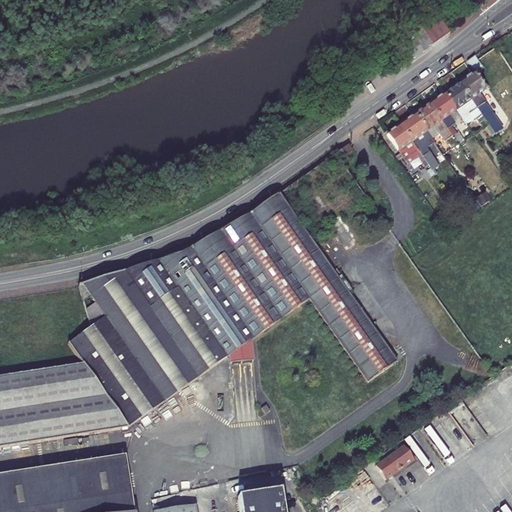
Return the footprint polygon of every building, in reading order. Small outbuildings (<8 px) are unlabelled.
[(433,46),(450,34),(439,18),(422,30),(425,34),(433,46)] [(414,59),(433,46),(425,34),(406,47),(414,59)] [(476,73),(477,73),(483,68),(474,56),(468,61),(476,73)] [(476,73),(473,75),(484,91),(488,89),(477,73),(476,73)] [(485,104),(478,95),(484,91),(473,75),(459,85),(488,125),(495,135),(500,130),(487,113),(485,114),(480,107),(485,104)] [(476,120),(482,129),(488,125),(459,85),(446,94),(457,110),(456,111),(467,127),(476,120)] [(444,95),(456,111),(457,110),(446,94),(444,95)] [(443,96),(454,112),(456,111),(444,95),(443,96)] [(454,126),(448,116),(454,112),(443,96),(429,106),(458,146),(463,142),(457,134),(456,135),(451,128),(454,126)] [(454,149),(458,146),(429,106),(416,115),(427,131),(434,126),(439,134),(445,143),(447,141),(452,150),(454,149)] [(416,115),(415,116),(426,132),(427,131),(416,115)] [(415,116),(414,117),(425,133),(426,132),(415,116)] [(431,139),(426,132),(425,133),(414,117),(400,127),(434,174),(440,169),(423,146),(432,140),(431,139)] [(427,131),(426,132),(431,139),(439,134),(434,126),(427,131)] [(419,162),(431,178),(435,176),(434,174),(400,127),(387,136),(405,160),(409,157),(414,154),(419,162)] [(414,154),(409,157),(414,165),(419,162),(414,154)] [(406,172),(414,184),(422,178),(414,167),(406,172)] [(191,248),(180,255),(82,286),(164,403),(260,334),(273,324),(309,299),(368,383),(396,363),(347,293),(350,291),(335,271),(332,273),(278,195),(250,214),(221,231),(191,248)] [(477,200),(481,207),(489,201),(485,195),(477,200)] [(0,449),(120,431),(127,430),(129,428),(164,403),(82,286),(77,287),(90,329),(67,345),(81,366),(0,377),(0,449)] [(261,410),(265,415),(269,412),(265,406),(261,410)] [(0,449),(0,458),(122,440),(120,431),(0,449)] [(375,466),(384,481),(413,460),(403,446),(375,466)] [(0,511),(132,511),(124,457),(0,476),(0,511)] [(281,511),(279,493),(237,500),(238,511),(281,511)]
